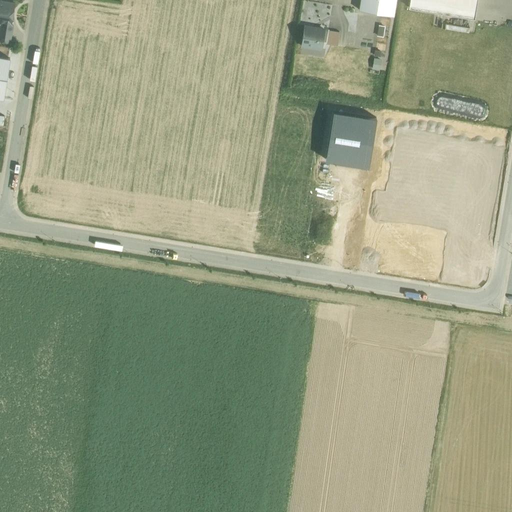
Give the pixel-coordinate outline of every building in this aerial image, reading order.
[(15,3),(0,0),(0,23),(11,26),(15,3)] [(395,0),(360,0),(359,9),(392,14),(393,14),(395,0)] [(410,0),(409,8),(472,18),(475,0),(410,0)] [(324,28),(305,25),(301,45),(321,48),(324,28)] [(340,31),(328,29),(326,42),(337,44),(340,31)] [(374,48),(373,54),(380,56),(382,49),(374,48)] [(11,57),(0,54),(0,97),(4,98),(11,57)] [(373,56),(371,66),(378,68),(380,57),(373,56)] [(368,166),(376,118),(349,113),(350,112),(333,109),(325,160),(341,163),(341,162),(368,166)]
